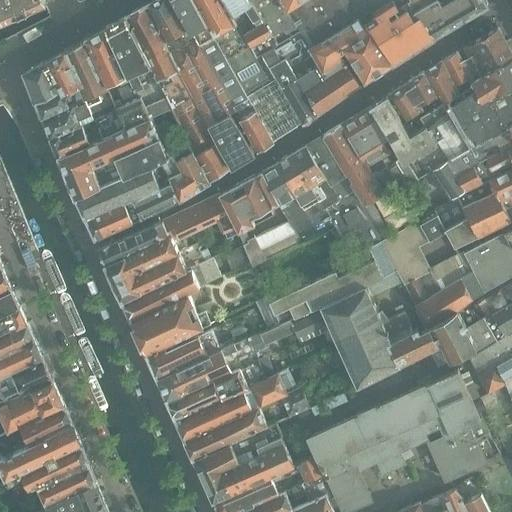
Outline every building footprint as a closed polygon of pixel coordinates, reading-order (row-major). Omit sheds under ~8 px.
[(0,0),(0,27),(12,22),(14,21),(15,21),(17,20),(19,19),(25,17),(26,16),(28,15),(29,15),(31,14),(46,7),(45,5),(46,4),(47,4),(47,3),(46,3),(44,0),(0,0)] [(154,0),(146,5),(145,5),(195,98),(215,87),(220,85),(200,48),(173,0),(154,0)] [(194,0),(173,0),(200,48),(216,39),(194,0)] [(223,0),(194,0),(216,39),(248,97),(271,84),(256,59),(263,55),(278,46),(278,45),(271,33),(251,45),(239,25),(223,0)] [(223,0),(239,25),(251,45),(271,33),(251,0),(223,0)] [(280,0),(251,0),(271,33),(278,45),(299,32),(288,13),(280,0)] [(348,46),(360,38),(356,32),(364,27),(358,18),(345,0),(280,0),(288,13),(299,32),(307,45),(309,48),(319,64),(323,71),(344,58),(341,54),(345,51),(350,48),(348,46)] [(374,14),(393,1),(392,0),(345,0),(358,18),(364,27),(367,25),(377,19),(374,14)] [(392,0),(393,1),(398,9),(410,2),(414,8),(426,0),(392,0)] [(421,45),(488,6),(484,0),(426,0),(414,8),(410,2),(398,9),(421,45)] [(395,62),(394,62),(401,57),(402,58),(403,57),(402,57),(412,51),(413,51),(414,51),(413,50),(420,46),(421,46),(421,45),(398,9),(393,1),(374,14),(377,19),(367,25),(394,63),(395,62)] [(126,16),(171,106),(191,145),(210,182),(232,167),(208,123),(209,122),(195,98),(145,5),(126,16)] [(126,16),(106,27),(139,97),(142,96),(152,116),(171,106),(126,16)] [(350,48),(345,51),(365,81),(394,63),(367,25),(364,27),(356,32),(360,38),(348,46),(350,48)] [(511,53),(498,26),(458,50),(473,76),(474,79),(511,58),(511,53)] [(106,27),(86,38),(127,128),(152,116),(142,96),(139,97),(106,27)] [(278,46),(263,55),(271,69),(286,59),(285,58),(307,45),(299,32),(278,45),(278,46)] [(87,100),(86,101),(97,126),(102,137),(103,139),(127,128),(86,38),(65,49),(65,50),(80,87),(85,98),(86,97),(87,100)] [(216,39),(200,48),(220,85),(227,97),(238,116),(253,107),(248,97),(216,39)] [(297,77),(319,64),(309,48),(307,45),(285,58),(286,59),(271,69),(263,55),(256,59),(271,84),(278,79),(303,122),(303,123),(318,113),(297,77)] [(65,50),(47,60),(59,84),(61,83),(63,88),(61,89),(68,104),(69,103),(66,96),(73,93),(72,90),(80,87),(65,50)] [(458,50),(442,60),(457,85),(473,76),(458,50)] [(319,64),(297,77),(318,113),(361,84),(344,58),(323,71),(319,64)] [(511,58),(474,79),(473,76),(457,85),(461,92),(474,84),(484,100),(494,95),(495,97),(511,87),(511,58)] [(47,59),(25,72),(27,75),(36,99),(42,115),(43,114),(68,104),(61,89),(63,88),(61,83),(59,84),(47,60),(47,59)] [(442,60),(424,71),(437,94),(429,98),(434,108),(442,103),(461,92),(457,85),(442,60)] [(429,98),(437,94),(424,71),(409,81),(426,112),(434,108),(429,98)] [(271,84),(248,97),(253,107),(274,142),(276,141),(275,140),(282,137),(283,136),(289,132),(290,132),(290,131),(296,128),(297,127),(297,126),(303,122),(278,79),(271,84)] [(426,124),(422,115),(426,112),(409,81),(387,95),(410,133),(426,124)] [(463,125),(475,144),(467,148),(468,150),(511,124),(511,87),(495,97),(494,95),(484,100),(474,84),(461,92),(442,103),(451,118),(456,115),(462,126),(463,125)] [(215,87),(195,98),(209,122),(229,111),(215,87)] [(434,108),(426,112),(422,115),(426,124),(410,133),(387,95),(371,105),(405,160),(419,151),(420,154),(443,138),(436,127),(451,118),(442,103),(434,108)] [(68,104),(43,114),(43,115),(52,136),(80,124),(84,132),(97,126),(86,101),(79,104),(78,100),(70,104),(69,103),(68,104)] [(342,123),(324,134),(349,174),(351,173),(355,181),(352,183),(365,204),(397,185),(401,191),(418,180),(405,160),(371,105),(342,123)] [(152,116),(127,128),(103,139),(102,137),(60,155),(68,177),(93,166),(115,156),(123,174),(173,154),(191,145),(171,106),(152,116)] [(253,107),(238,116),(259,150),(274,142),(253,107)] [(209,122),(208,123),(232,167),(238,163),(239,163),(248,158),(247,157),(254,153),(240,127),(229,111),(209,122)] [(52,136),(59,155),(60,155),(102,137),(97,126),(84,132),(80,124),(52,136)] [(461,151),(433,170),(451,198),(456,195),(457,198),(466,194),(457,178),(511,147),(511,124),(468,150),(467,148),(461,151)] [(365,204),(352,183),(355,181),(351,173),(349,174),(324,134),(307,144),(341,199),(325,209),(326,212),(352,255),(381,241),(385,239),(365,204)] [(307,144),(292,153),(325,209),(341,199),(307,144)] [(191,145),(173,154),(181,170),(193,192),(210,182),(191,145)] [(511,147),(457,178),(466,194),(511,167),(511,147)] [(329,225),(323,214),(326,212),(325,209),(292,153),(278,161),(316,233),(329,225)] [(171,182),(168,177),(181,170),(173,154),(123,174),(101,184),(76,195),(85,216),(86,216),(86,217),(87,219),(118,203),(134,201),(141,218),(155,211),(146,194),(171,182)] [(278,161),(263,171),(279,203),(282,208),(281,208),(301,242),(316,233),(278,161)] [(68,177),(76,195),(101,184),(93,166),(68,177)] [(511,167),(466,194),(457,198),(462,205),(465,212),(495,196),(501,207),(504,205),(511,200),(511,167)] [(181,170),(168,177),(171,182),(180,200),(193,192),(181,170)] [(263,171),(239,183),(243,190),(239,192),(252,216),(279,203),(263,171)] [(171,182),(146,194),(155,211),(180,200),(171,182)] [(239,192),(243,190),(239,183),(220,193),(237,228),(236,228),(239,233),(239,232),(239,231),(255,224),(252,216),(239,192)] [(220,193),(163,220),(170,235),(171,234),(174,240),(183,236),(183,237),(217,221),(223,233),(225,232),(227,238),(239,233),(236,228),(237,228),(220,193)] [(468,216),(445,229),(447,232),(455,247),(478,235),(479,236),(511,219),(504,205),(501,207),(495,196),(465,212),(468,216)] [(118,203),(87,219),(96,239),(141,218),(134,201),(118,203)] [(417,307),(416,307),(426,327),(457,312),(471,299),(484,292),(464,253),(463,251),(457,253),(430,267),(419,246),(447,232),(445,229),(436,211),(418,220),(385,239),(381,241),(397,270),(415,305),(417,307)] [(151,225),(121,238),(112,242),(112,241),(99,246),(100,249),(100,248),(107,264),(170,235),(163,220),(151,225)] [(511,228),(464,253),(484,292),(511,275),(511,228)] [(255,236),(247,240),(248,242),(243,245),(253,266),(290,247),(283,232),(276,235),(272,229),(255,237),(255,236)] [(337,239),(331,229),(324,232),(330,243),(337,239)] [(111,273),(119,291),(120,291),(124,300),(201,262),(198,257),(184,263),(179,253),(189,248),(183,237),(183,236),(174,240),(171,234),(170,235),(107,264),(111,273)] [(268,296),(255,302),(268,328),(319,304),(366,285),(397,270),(381,241),(352,255),(332,265),(335,269),(271,301),(268,296)] [(243,245),(223,253),(232,272),(251,263),(243,245)] [(34,271),(34,268),(37,267),(30,251),(22,254),(29,271),(30,270),(30,271),(34,271)] [(200,286),(222,276),(212,257),(201,262),(124,300),(133,320),(188,293),(189,293),(201,287),(200,286)] [(0,294),(13,289),(3,265),(2,264),(0,265),(0,294)] [(511,275),(484,292),(495,312),(511,301),(511,275)] [(366,285),(319,304),(329,327),(330,329),(357,386),(441,345),(449,362),(476,349),(466,329),(457,312),(426,327),(419,330),(418,327),(413,329),(404,311),(393,316),(388,305),(379,310),(366,285)] [(0,315),(20,306),(13,289),(0,294),(0,315)] [(204,327),(211,323),(205,311),(199,314),(189,293),(188,293),(133,320),(148,354),(165,345),(204,327)] [(511,328),(511,301),(495,312),(466,329),(476,349),(484,344),(511,328)] [(300,341),(330,329),(329,327),(319,304),(268,328),(223,347),(208,354),(159,378),(168,398),(258,358),(253,348),(264,343),(264,344),(295,330),(300,341)] [(20,306),(0,315),(0,335),(27,322),(20,306)] [(35,338),(28,322),(27,322),(0,335),(0,356),(36,340),(35,338)] [(498,366),(511,357),(511,332),(486,347),(469,358),(488,394),(506,384),(498,366)] [(165,345),(148,354),(159,378),(208,354),(198,334),(167,348),(165,345)] [(36,340),(0,356),(0,375),(43,357),(36,340)] [(0,403),(53,378),(43,357),(0,375),(0,403)] [(511,397),(511,357),(498,366),(506,384),(511,397)] [(258,358),(168,398),(177,418),(267,376),(258,358)] [(267,376),(177,418),(186,438),(297,387),(288,368),(278,372),(267,377),(267,376)] [(384,470),(405,460),(400,448),(426,436),(427,436),(424,429),(441,422),(447,435),(470,424),(478,443),(491,437),(482,418),(481,418),(459,369),(379,403),(378,401),(357,411),(358,412),(307,435),(315,454),(324,473),(325,476),(354,462),(360,460),(362,465),(379,457),(384,470)] [(0,433),(20,424),(64,403),(53,378),(0,403),(0,433)] [(268,424),(262,411),(283,401),(290,416),(311,406),(302,385),(297,387),(186,438),(195,458),(268,424)] [(64,403),(20,424),(30,443),(73,423),(64,403)] [(268,424),(195,458),(214,500),(215,500),(215,502),(295,465),(294,464),(275,421),(268,424)] [(441,422),(424,429),(427,436),(426,436),(446,479),(450,478),(486,461),(478,443),(470,424),(447,435),(441,422)] [(3,457),(0,458),(0,466),(5,477),(81,442),(73,423),(30,443),(3,457)] [(5,477),(6,479),(5,480),(9,489),(21,483),(17,474),(22,472),(29,488),(37,484),(88,460),(81,442),(5,477)] [(242,511),(299,486),(324,473),(315,454),(294,464),(295,465),(215,502),(220,511),(242,511)] [(88,460),(37,484),(48,506),(96,481),(88,460)] [(346,511),(372,501),(354,462),(325,476),(324,473),(299,486),(307,503),(291,511),(346,511)] [(108,511),(96,481),(48,506),(35,511),(108,511)] [(490,511),(481,493),(470,499),(466,491),(460,484),(454,487),(461,496),(462,495),(470,511),(490,511)] [(299,486),(242,511),(288,511),(291,511),(307,503),(299,486)] [(452,488),(442,493),(450,511),(470,511),(462,495),(461,496),(454,487),(452,488)] [(450,511),(442,493),(422,503),(426,511),(450,511)] [(396,511),(426,511),(422,503),(420,499),(396,511)]
